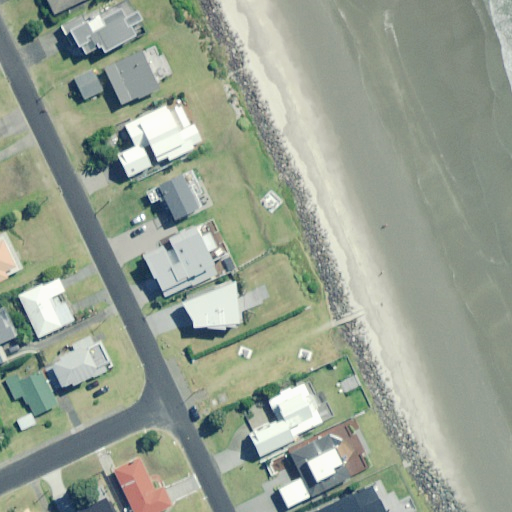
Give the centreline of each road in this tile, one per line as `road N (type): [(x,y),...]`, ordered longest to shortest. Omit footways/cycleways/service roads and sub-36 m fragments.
road 1 (residential): [(171,403),(0,41)]
road 2 (residential): [(171,403),(0,483)]
